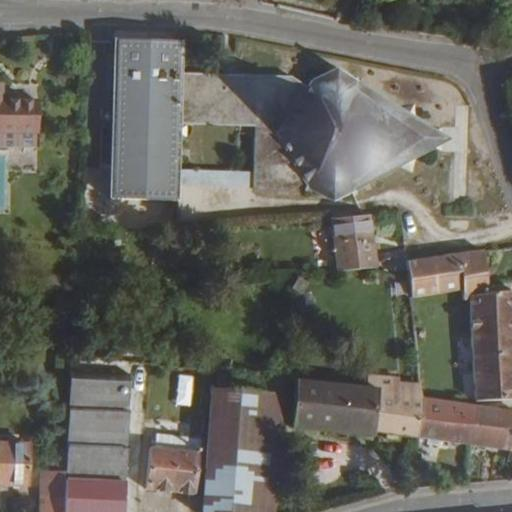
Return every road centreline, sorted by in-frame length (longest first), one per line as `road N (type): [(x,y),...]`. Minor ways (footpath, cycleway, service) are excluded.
road 1 (unclassified): [(0,4),(228,18),(477,64)]
road 2 (residential): [(379,511),(511,500)]
